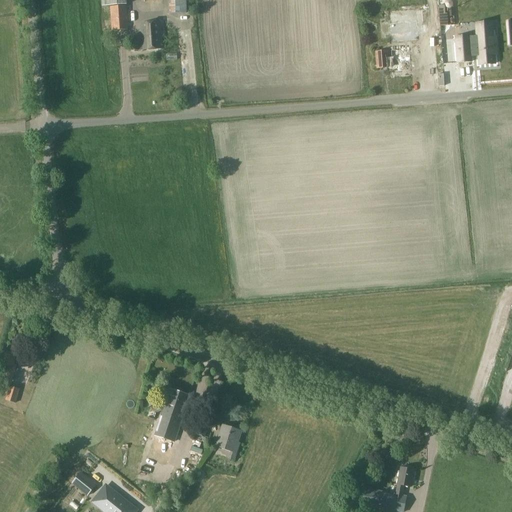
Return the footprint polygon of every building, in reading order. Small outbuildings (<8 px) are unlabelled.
[(165,0),(166,12),(181,12),(180,0),(165,0)] [(111,31),(128,30),(126,6),(110,7),(111,31)] [(429,6),(388,9),(391,43),(421,41),(420,17),(430,16),(429,6)] [(131,42),(131,51),(162,49),(161,23),(141,24),(141,35),(136,35),(136,41),(131,42)] [(472,39),(472,37),(472,36),(459,38),(461,64),(474,63),(474,56),(482,55),(483,66),(498,65),(497,56),(500,55),(499,38),(496,38),(495,29),(479,31),(480,37),(480,38),(472,39)] [(389,71),(408,70),(407,47),(388,48),(389,71)] [(376,69),(389,68),(388,61),(387,52),(375,53),(376,69)] [(11,381),(13,375),(16,366),(13,365),(15,358),(6,355),(1,371),(7,373),(5,379),(11,381)] [(86,446),(103,382),(87,378),(75,422),(79,423),(74,443),(86,446)] [(14,403),(19,390),(10,387),(6,401),(14,403)] [(167,464),(189,396),(170,390),(148,458),(167,464)] [(122,410),(119,420),(142,427),(145,418),(134,415),(134,414),(122,410)] [(197,419),(191,433),(204,438),(209,423),(197,419)] [(116,422),(114,430),(143,436),(145,428),(116,422)] [(236,453),(243,433),(223,426),(216,446),(236,453)] [(106,440),(101,464),(108,466),(110,456),(139,461),(142,447),(106,440)] [(414,471),(401,468),(396,495),(357,487),(354,502),(403,511),(406,497),(403,496),(404,486),(410,487),(414,471)] [(81,473),(72,484),(87,496),(96,485),(81,473)] [(102,490),(93,502),(100,508),(103,504),(112,511),(135,511),(137,510),(116,494),(113,499),(102,490)]
